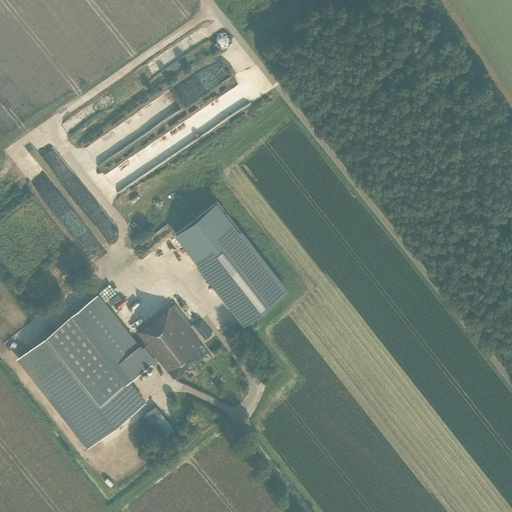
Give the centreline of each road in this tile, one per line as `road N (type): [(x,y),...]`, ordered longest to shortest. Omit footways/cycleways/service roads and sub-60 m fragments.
road 1 (unclassified): [(511,389),(206,0)]
road 2 (unclassified): [(309,511),(231,414)]
